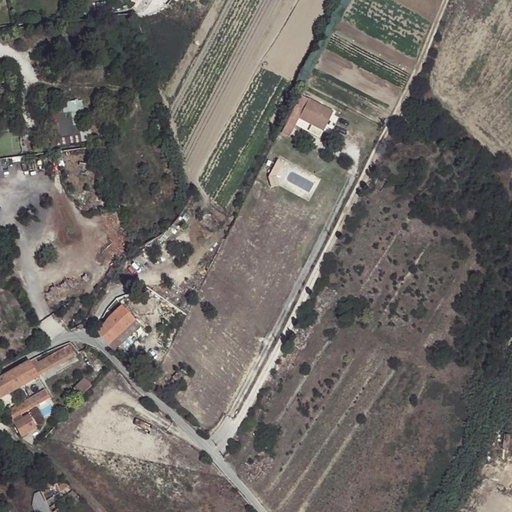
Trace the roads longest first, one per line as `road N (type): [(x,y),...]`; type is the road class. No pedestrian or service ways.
road 1 (track): [(446,0),(398,111),(215,458)]
road 2 (unclassified): [(0,372),(67,337),(85,337),(261,511)]
